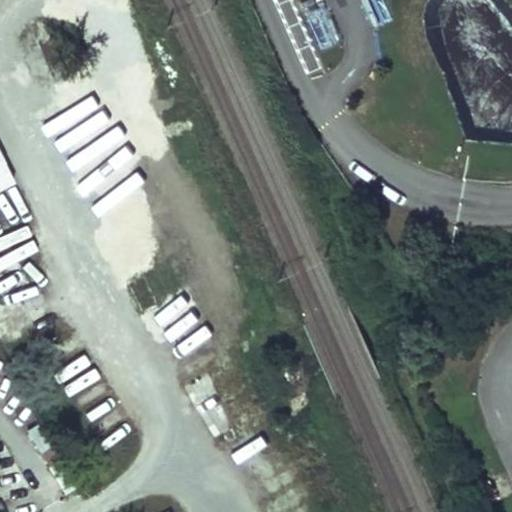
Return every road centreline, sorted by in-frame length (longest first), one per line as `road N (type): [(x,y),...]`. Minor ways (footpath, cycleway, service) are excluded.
road 1 (track): [(342,511),(290,392),(511,244)]
road 2 (unknown): [(312,102),(361,152),(407,183),(445,199),(511,204)]
road 3 (unknown): [(347,0),(364,46),(359,68),(312,102)]
